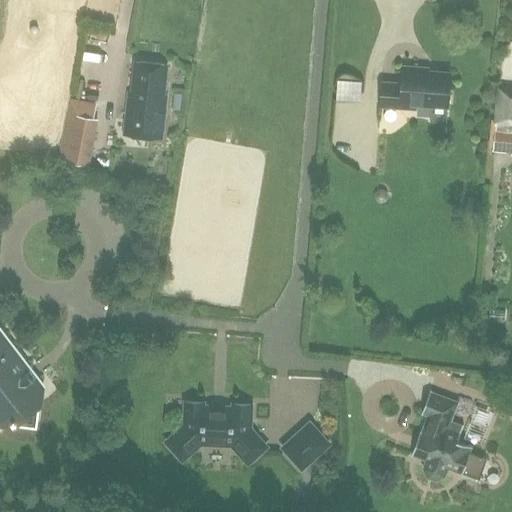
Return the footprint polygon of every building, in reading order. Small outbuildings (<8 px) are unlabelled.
[(126,91),(122,133),(164,137),(168,95),(165,95),(168,64),(133,60),(130,91),(126,91)] [(379,105),(400,106),(400,101),(447,104),(449,72),(418,69),(418,66),(402,65),(401,82),(381,81),(379,105)] [(511,88),(497,87),(495,122),(511,123),(511,88)] [(344,119),(358,119),(359,101),(344,100),(344,119)] [(96,104),(70,101),(62,160),(88,163),(96,104)] [(511,132),(496,132),(495,146),(511,146),(511,132)] [(0,331),(0,423),(37,428),(42,386),(0,331)] [(449,421),(451,417),(457,402),(429,392),(421,412),(428,415),(421,434),(419,433),(411,454),(427,459),(423,468),(423,471),(424,474),(425,477),(428,479),(430,481),(433,481),(437,481),(440,480),(442,478),(444,476),(447,467),(463,473),(473,447),(457,441),(463,426),(449,421)] [(250,427),(250,417),(251,405),(233,404),(233,410),(225,409),(225,408),(210,407),(210,408),(203,408),(203,403),(185,402),(184,424),(187,424),(187,430),(180,429),(171,438),(170,445),(179,455),(186,455),(196,447),(196,443),(235,445),(235,449),(244,458),(251,458),(262,449),(263,442),(254,433),(247,433),(247,427),(250,427)] [(309,422),(282,447),(302,468),(329,444),(309,422)]
